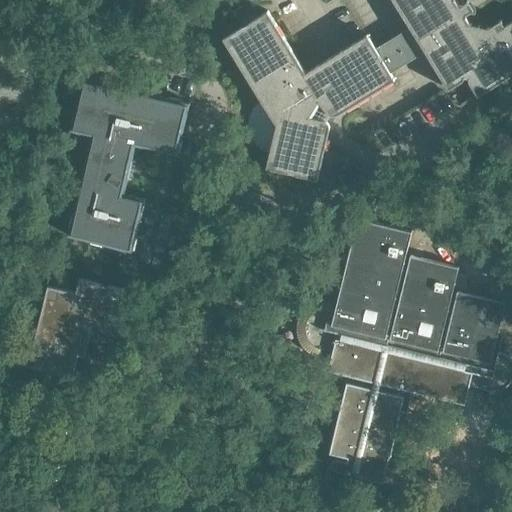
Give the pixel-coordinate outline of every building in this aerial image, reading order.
[(394,0),(411,27),(393,38),(405,57),(408,62),(426,51),(449,90),(463,81),(464,80),(464,79),(465,78),(466,77),(469,78),(469,79),(469,80),(470,82),(470,83),(478,96),(511,75),(511,21),(506,25),(502,20),(489,28),(471,24),(467,17),(467,15),(472,12),(476,13),(477,8),(472,1),(469,0),(467,0),(466,3),(462,6),(459,6),(455,0),(394,0)] [(224,38),(262,101),(258,104),(255,107),(252,111),(250,115),(249,120),(248,125),(249,129),(250,134),(252,138),(255,142),(258,146),(262,149),(266,151),(270,152),(267,168),(318,180),(330,128),(325,120),(320,119),(326,110),(329,113),(339,114),(396,79),(391,72),(408,62),(405,57),(393,38),(377,48),(368,34),(306,72),(269,10),(224,38)] [(69,235),(134,250),(143,214),(146,198),(125,193),(137,145),(179,155),(191,102),(84,77),(72,129),(93,134),(69,235)] [(297,325),(297,331),(298,337),(301,343),(304,348),(309,352),(314,355),(320,357),(322,349),(333,351),(329,370),(374,381),(373,388),(380,390),(381,383),(464,403),(463,410),(443,405),(430,459),(471,469),(474,468),(476,467),(477,464),(477,460),(476,458),(473,457),(474,454),(483,456),(492,417),(472,412),(479,387),(490,390),(495,390),(500,390),(505,388),(510,384),(511,381),(511,359),(509,355),(504,352),(499,350),(496,364),(492,363),(506,303),(458,291),(444,347),(440,346),(459,267),(411,255),(392,334),(388,333),(413,230),(359,217),(338,303),(334,320),(329,319),(334,302),(328,300),(322,301),(316,302),(310,305),(305,309),(301,313),(299,319),(297,325)] [(120,336),(131,291),(80,278),(77,292),(49,285),(34,344),(41,346),(36,366),(52,371),(53,368),(58,369),(57,372),(74,376),(79,355),(85,357),(91,332),(94,332),(98,331),(100,329),(105,332),(120,336)] [(347,382),(330,453),(349,458),(348,462),(338,459),(337,459),(336,459),(335,459),(334,460),(333,460),(333,461),(332,461),(332,462),(331,463),(331,464),(331,465),(331,466),(331,467),(332,468),(332,469),(333,470),(334,470),(334,471),(335,471),(336,471),(384,483),(405,396),(380,390),(373,388),(347,382)]
